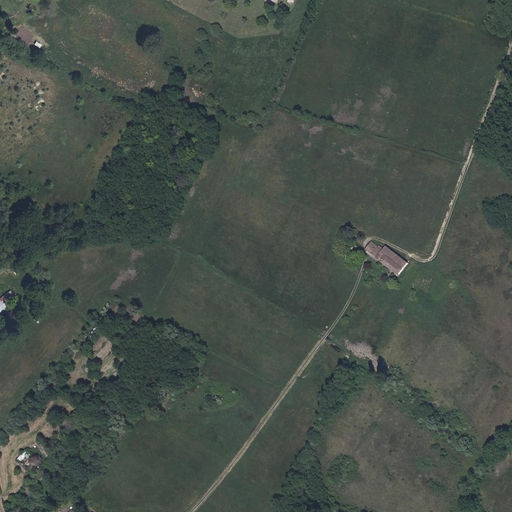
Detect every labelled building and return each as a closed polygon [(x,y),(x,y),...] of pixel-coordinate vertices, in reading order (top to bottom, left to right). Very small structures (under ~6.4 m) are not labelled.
[(356,240),(344,232),(340,238),(352,246),(356,240)] [(391,270),(399,259),(384,248),(382,250),(377,246),(376,247),(370,242),(365,249),(391,270)] [(406,265),(399,259),(391,270),(399,276),(406,265)] [(421,290),(426,282),(420,278),(415,286),(421,290)] [(5,289),(0,292),(0,306),(11,298),(5,289)] [(20,459),(16,463),(23,469),(27,465),(20,459)]
